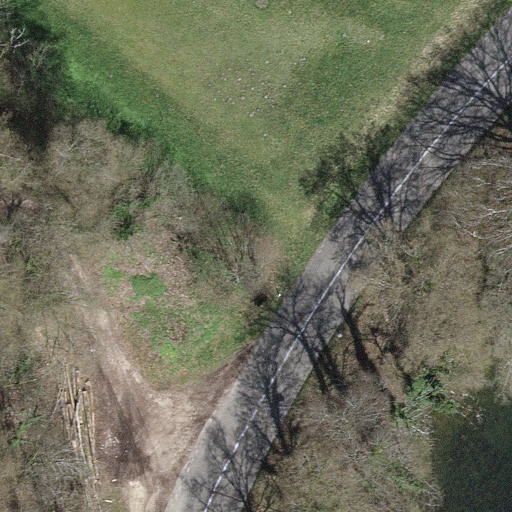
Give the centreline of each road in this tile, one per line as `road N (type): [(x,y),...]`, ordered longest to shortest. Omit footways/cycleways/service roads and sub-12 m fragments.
road 1 (secondary): [(204,511),(248,414),(334,278),(391,199),(511,61)]
road 2 (track): [(0,269),(207,500)]
